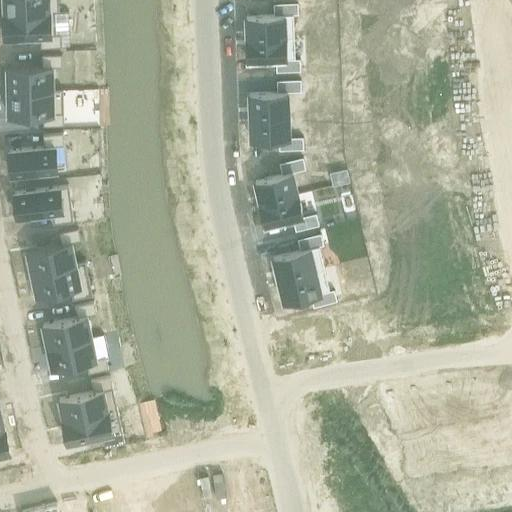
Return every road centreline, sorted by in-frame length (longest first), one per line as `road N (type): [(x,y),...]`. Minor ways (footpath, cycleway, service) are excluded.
road 1 (residential): [(511,353),(260,394)]
road 2 (residential): [(271,440),(46,484)]
road 3 (residential): [(211,183),(260,394)]
road 4 (residential): [(46,484),(0,290)]
road 5 (residential): [(211,183),(204,0)]
road 6 (residential): [(484,0),(511,172)]
